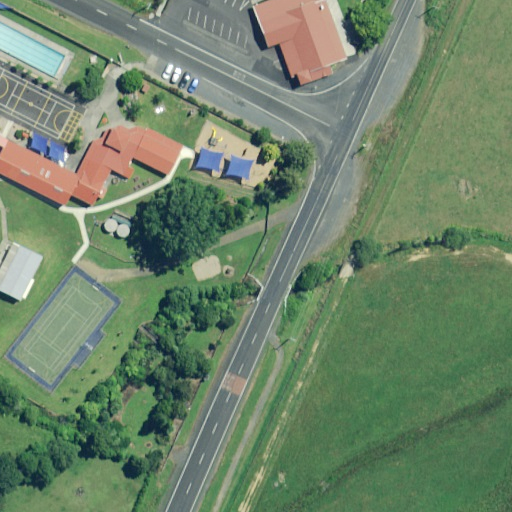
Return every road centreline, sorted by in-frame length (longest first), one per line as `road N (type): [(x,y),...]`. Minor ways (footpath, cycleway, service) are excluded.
road 1 (tertiary): [(177,511),(345,134)]
road 2 (unclassified): [(345,134),(76,0)]
road 3 (tertiary): [(345,134),(406,0)]
